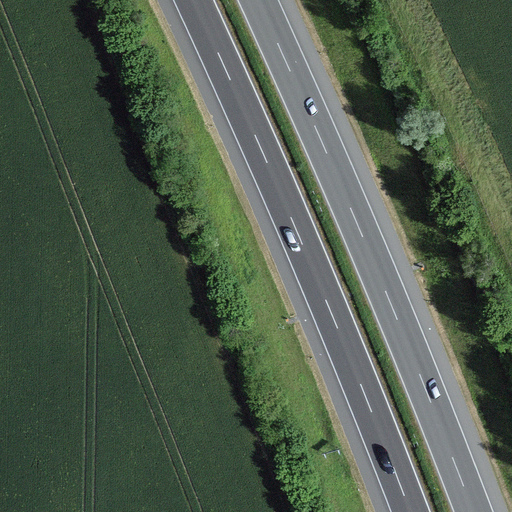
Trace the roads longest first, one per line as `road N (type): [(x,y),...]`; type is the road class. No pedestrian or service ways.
road 1 (motorway): [(193,0),(410,511)]
road 2 (motorway): [(473,511),(257,0)]
